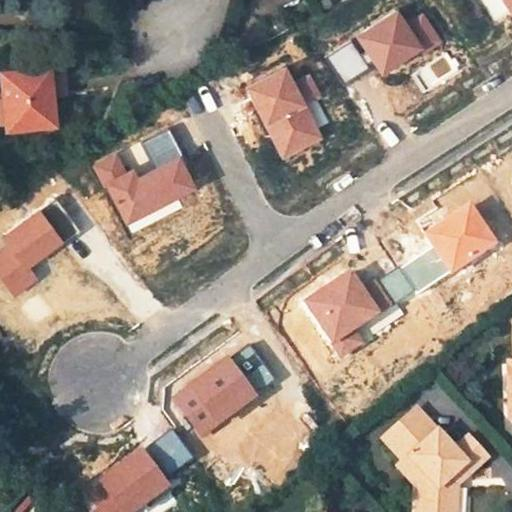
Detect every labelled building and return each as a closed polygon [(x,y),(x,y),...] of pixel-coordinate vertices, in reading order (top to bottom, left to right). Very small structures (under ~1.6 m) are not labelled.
[(511,0),(501,0),(511,16),(511,0)] [(424,50),(398,9),(357,35),(383,76),(424,50)] [(368,68),(349,40),(325,55),(344,83),(368,68)] [(65,91),(62,64),(0,70),(0,72),(6,127),(54,122),(51,92),(65,91)] [(307,107),(287,67),(246,88),(267,128),(307,107)] [(324,138),(307,107),(267,128),(283,159),(324,138)] [(106,183),(127,172),(118,154),(94,166),(103,184),(106,183)] [(198,189),(181,156),(138,178),(133,169),(127,172),(106,183),(128,225),(198,189)] [(56,199),(40,210),(64,243),(80,231),(56,199)] [(498,240),(470,200),(424,232),(452,273),(498,240)] [(64,243),(40,210),(6,235),(12,243),(30,267),(64,243)] [(39,280),(30,267),(12,243),(0,251),(0,278),(14,298),(39,280)] [(379,311),(350,268),(303,299),(332,342),(355,327),(379,311)] [(364,343),(355,327),(332,342),(341,357),(364,343)] [(258,396),(228,355),(172,396),(202,437),(258,396)] [(412,460),(431,482),(420,492),(419,511),(455,511),(457,486),(488,459),(470,438),(456,451),(420,410),(386,440),(406,463),(407,465),(412,460)] [(173,430),(146,450),(165,478),(193,457),(173,430)] [(143,446),(98,477),(112,496),(123,511),(133,511),(171,485),(165,478),(146,450),(143,446)] [(400,469),(420,492),(431,482),(412,460),(407,465),(406,463),(400,469)] [(123,511),(112,496),(90,511),(89,511),(123,511)]
